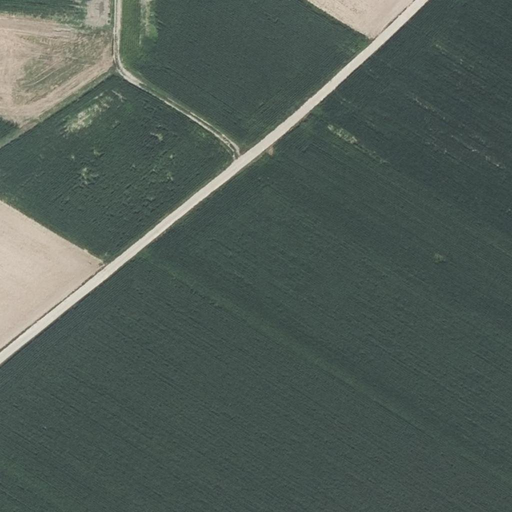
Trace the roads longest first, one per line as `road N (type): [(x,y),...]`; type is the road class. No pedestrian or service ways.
road 1 (track): [(0,360),(422,0)]
road 2 (track): [(120,0),(126,74),(249,153)]
